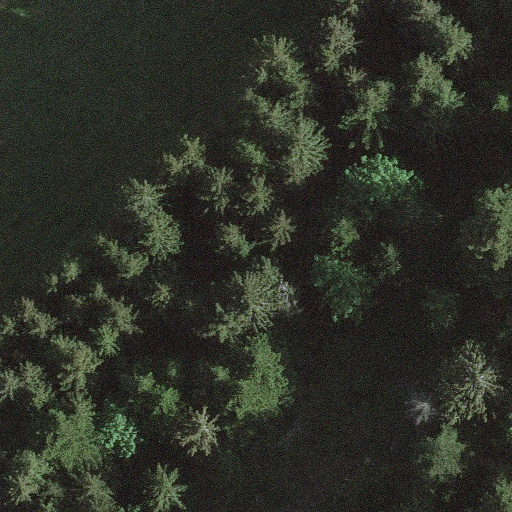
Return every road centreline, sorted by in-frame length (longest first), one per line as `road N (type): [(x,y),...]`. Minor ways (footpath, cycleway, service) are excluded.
road 1 (track): [(302,487),(315,442),(378,326),(511,169)]
road 2 (track): [(511,344),(263,511)]
